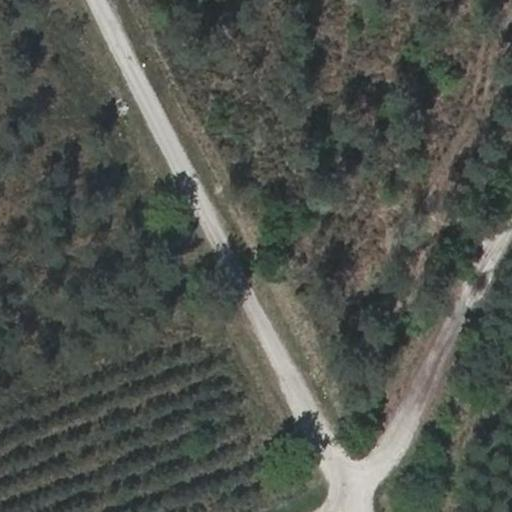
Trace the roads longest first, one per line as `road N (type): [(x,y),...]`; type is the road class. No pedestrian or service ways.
road 1 (track): [(98,0),(361,511)]
road 2 (track): [(511,210),(392,448),(347,482)]
